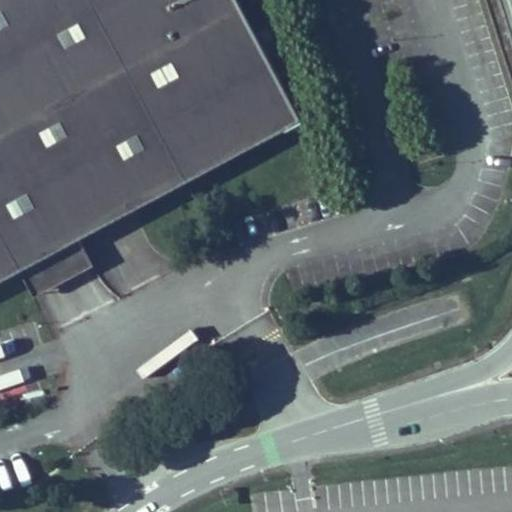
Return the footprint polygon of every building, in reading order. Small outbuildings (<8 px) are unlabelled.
[(0,0),(0,281),(21,270),(32,291),(91,259),(80,238),(293,124),(289,115),(297,111),(238,0),(0,0)] [(302,119),(297,111),(289,115),(293,124),(302,119)] [(153,239),(173,236),(169,201),(149,203),(153,239)] [(35,296),(94,264),(91,259),(32,291),(35,296)] [(34,376),(12,383),(19,407),(41,400),(34,376)]
